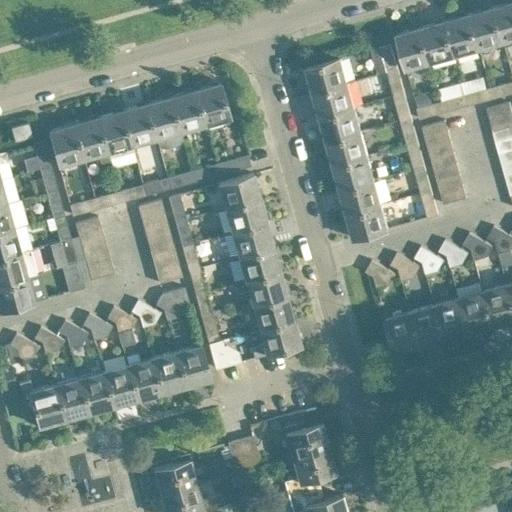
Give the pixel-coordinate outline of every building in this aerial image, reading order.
[(511,37),(511,0),(494,5),(504,39),(511,37)] [(504,39),(494,5),(469,13),(478,47),(504,39)] [(478,47),(469,13),(444,19),(454,53),(478,47)] [(454,53),(444,19),(420,26),(429,60),(454,53)] [(429,60),(420,26),(397,33),(406,67),(429,60)] [(399,70),(391,43),(380,46),(388,73),(399,70)] [(348,84),(341,56),(306,66),(314,94),(348,84)] [(406,95),(399,70),(388,73),(395,98),(406,95)] [(492,97),(511,91),(511,79),(489,86),(492,97)] [(220,81),(196,88),(205,122),(229,115),(220,81)] [(355,109),(348,84),(314,94),(321,118),(355,109)] [(492,97),(489,86),(464,93),(467,104),(492,97)] [(205,122),(196,88),(171,95),(181,129),(205,122)] [(443,111),(467,104),(464,93),(440,100),(443,111)] [(181,129),(171,95),(147,101),(157,136),(159,144),(164,145),(168,145),(176,143),(180,141),(183,137),(181,129)] [(412,118),(406,95),(395,98),(401,121),(412,118)] [(443,111),(440,100),(417,106),(420,117),(443,111)] [(487,107),(490,118),(511,112),(511,109),(510,100),(487,107)] [(157,136),(147,101),(123,108),(133,142),(157,136)] [(133,142),(123,108),(99,115),(111,156),(135,149),(133,142)] [(362,132),(355,109),(321,118),(327,142),(362,132)] [(511,124),(511,112),(490,118),(493,130),(511,124)] [(111,156),(99,115),(74,122),(84,156),(99,152),(101,162),(112,160),(111,156)] [(418,141),(412,118),(401,121),(408,144),(418,141)] [(422,125),(426,136),(448,130),(445,118),(422,125)] [(32,135),(30,127),(28,120),(10,125),(14,140),(32,135)] [(84,156),(74,122),(50,129),(59,163),(84,156)] [(511,136),(511,124),(493,130),(496,140),(511,136)] [(429,147),(451,141),(448,130),(426,136),(429,147)] [(368,155),(362,132),(327,142),(334,165),(368,155)] [(511,148),(511,136),(496,140),(499,151),(511,148)] [(51,164),(44,140),(34,142),(41,167),(51,164)] [(425,165),(418,141),(408,144),(414,168),(425,165)] [(455,152),(451,141),(429,147),(432,158),(455,152)] [(511,160),(511,148),(499,151),(502,163),(511,160)] [(0,162),(9,160),(6,150),(0,151),(0,177),(1,178),(0,174),(0,162)] [(458,163),(455,152),(432,158),(435,169),(458,163)] [(248,154),(241,156),(217,162),(220,173),(251,164),(248,154)] [(375,179),(368,155),(334,165),(340,188),(375,179)] [(511,171),(511,160),(502,163),(505,173),(511,171)] [(220,173),(217,162),(192,169),(195,180),(220,174),(220,173)] [(461,174),(458,163),(435,169),(438,180),(461,174)] [(57,188),(51,164),(41,167),(47,191),(57,188)] [(432,189),(425,165),(414,168),(421,192),(432,189)] [(195,180),(192,169),(168,176),(172,187),(195,180)] [(258,197),(251,172),(217,182),(224,207),(258,197)] [(464,186),(461,174),(438,180),(441,192),(464,186)] [(172,187),(168,176),(144,182),(147,193),(172,187)] [(381,203),(375,179),(340,188),(347,213),(381,203)] [(147,193),(144,182),(119,189),(123,200),(147,193)] [(467,196),(464,186),(441,192),(444,202),(467,196)] [(64,212),(57,188),(47,191),(54,215),(64,212)] [(123,200),(119,189),(95,196),(98,207),(123,200)] [(439,214),(432,189),(421,192),(428,217),(439,214)] [(185,217),(178,193),(167,196),(174,221),(185,217)] [(98,207),(95,196),(71,202),(74,213),(98,207)] [(266,221),(258,197),(224,207),(231,231),(266,221)] [(139,204),(142,216),(165,209),(161,198),(139,204)] [(0,230),(14,226),(8,202),(0,204),(0,230)] [(388,227),(381,203),(347,213),(354,237),(388,227)] [(168,220),(165,209),(142,216),(145,226),(168,220)] [(71,237),(64,212),(54,215),(61,240),(71,237)] [(76,221),(79,233),(102,227),(98,215),(76,221)] [(193,241),(185,217),(174,221),(181,245),(193,241)] [(171,231),(168,220),(145,226),(148,237),(171,231)] [(273,245),(266,221),(231,231),(239,255),(273,245)] [(511,245),(511,234),(509,233),(494,225),(488,236),(495,240),(498,252),(510,249),(511,245)] [(0,256),(21,251),(14,226),(0,230),(0,256)] [(105,237),(102,227),(79,233),(79,235),(82,244),(105,237)] [(173,241),(171,231),(148,237),(151,248),(173,241)] [(492,244),(485,240),(470,232),(463,243),(471,247),(474,259),(486,255),(492,244)] [(85,255),(82,244),(79,235),(71,237),(61,240),(63,246),(52,249),(57,264),(67,261),(68,264),(78,261),(86,259),(85,255)] [(108,248),(105,237),(82,244),(85,255),(108,248)] [(468,251),(460,247),(445,238),(439,250),(446,254),(450,265),(462,262),(468,251)] [(176,252),(173,241),(151,248),(154,258),(176,252)] [(200,266),(193,241),(181,245),(189,269),(200,266)] [(280,269),(273,245),(239,255),(246,279),(280,269)] [(444,258),(436,253),(421,245),(415,256),(422,261),(425,272),(437,269),(444,258)] [(29,248),(21,251),(0,256),(0,282),(28,275),(36,273),(29,248)] [(111,259),(108,248),(85,255),(86,259),(88,265),(111,259)] [(179,263),(176,252),(154,258),(157,269),(179,263)] [(419,265),(412,261),(397,252),(390,264),(398,268),(401,279),(413,276),(419,265)] [(86,259),(78,261),(68,264),(63,266),(69,290),(85,286),(83,279),(91,277),(88,265),(86,259)] [(114,271),(111,259),(88,265),(91,277),(114,271)] [(395,272),(387,267),(372,259),(366,270),(374,275),(377,286),(388,283),(395,272)] [(54,262),(39,266),(40,272),(55,268),(54,262)] [(183,275),(179,263),(157,269),(160,281),(183,275)] [(207,290),(200,266),(189,269),(196,293),(207,290)] [(287,293),(280,269),(246,279),(253,303),(287,293)] [(0,308),(34,300),(28,275),(0,282),(0,308)] [(511,318),(511,300),(507,283),(483,289),(493,324),(511,318)] [(180,314),(186,304),(190,303),(185,285),(162,291),(156,303),(166,308),(168,318),(180,314)] [(493,324),(483,289),(458,296),(468,331),(493,324)] [(214,313),(207,290),(196,293),(203,317),(214,313)] [(295,317),(287,293),(253,303),(260,328),(295,317)] [(468,331),(458,296),(433,303),(443,338),(468,331)] [(161,311),(154,307),(138,298),(132,310),(141,315),(144,324),(155,321),(161,311)] [(443,338),(433,303),(409,310),(418,345),(443,338)] [(136,318),(129,314),(114,305),(107,316),(117,322),(119,331),(130,328),(136,318)] [(418,345),(409,310),(385,316),(395,352),(418,345)] [(112,325),(105,321),(90,312),(83,323),(92,329),(95,338),(106,335),(112,325)] [(222,338),(214,313),(203,317),(210,342),(222,338)] [(302,341),(295,317),(260,328),(265,341),(251,345),(255,356),(262,353),(270,351),(280,348),(289,345),(302,341)] [(88,331),(81,327),(65,319),(59,330),(68,335),(71,345),(82,342),(88,331)] [(63,338),(56,334),(41,325),(34,336),(43,342),(46,352),(57,348),(63,338)] [(39,345),(32,341),(16,332),(9,344),(17,349),(20,359),(33,356),(39,345)] [(229,363),(222,338),(210,342),(218,367),(225,364),(229,363)] [(210,377),(200,343),(177,349),(186,384),(210,377)] [(186,384),(177,349),(152,356),(162,391),(186,384)] [(162,391),(152,356),(128,363),(137,398),(162,391)] [(137,398),(128,363),(103,370),(113,404),(137,398)] [(113,404),(103,370),(79,376),(89,411),(113,404)] [(89,411),(79,376),(55,383),(64,418),(89,411)] [(64,418),(55,383),(32,389),(29,379),(18,382),(26,412),(34,409),(39,425),(64,418)] [(322,421),(304,426),(298,428),(296,422),(282,426),(291,457),(329,446),(322,421)] [(261,465),(253,434),(239,438),(248,469),(261,465)] [(248,469),(239,438),(227,441),(236,472),(248,469)] [(335,470),(329,446),(291,457),(296,477),(283,480),(288,496),(320,488),(316,475),(335,470)] [(196,482),(188,453),(177,455),(179,461),(153,467),(160,492),(196,482)] [(201,499),(196,482),(160,492),(165,511),(184,511),(185,511),(184,511),(219,511),(215,496),(201,499)] [(347,511),(342,493),(323,498),(320,488),(288,496),(292,511),(306,508),(307,511),(347,511)] [(87,494),(89,507),(106,505),(103,491),(87,494)]
